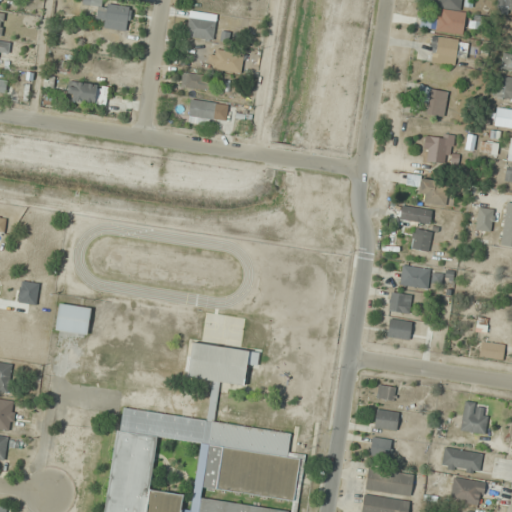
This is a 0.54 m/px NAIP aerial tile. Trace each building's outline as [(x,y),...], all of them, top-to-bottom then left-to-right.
[(95,18),(104,19),(103,27),(127,31),(130,8),(100,4),(100,0),(84,0),(84,4),(97,6),(95,18)] [(463,35),(465,13),(460,12),(461,0),(438,0),(435,32),(463,35)] [(213,41),(216,23),(189,18),(186,36),(213,41)] [(459,40),(432,37),(430,59),(456,62),(459,40)] [(0,52),(9,54),(10,43),(0,41),(0,52)] [(511,71),(511,50),(504,48),(500,69),(511,71)] [(241,73),(244,55),(215,50),(212,68),(241,73)] [(181,87),(208,90),(209,76),(182,73),(181,87)] [(511,101),(511,78),(497,76),(493,98),(511,101)] [(96,102),(96,83),(68,83),(68,102),(96,102)] [(439,119),(450,96),(423,84),(416,100),(428,105),(425,112),(439,119)] [(225,121),(227,105),(190,100),(188,116),(225,121)] [(510,126),(511,116),(493,115),(493,126),(510,126)] [(444,162),(444,155),(452,155),(453,135),(425,134),(424,161),(444,162)] [(422,203),(452,206),(453,194),(447,193),(448,182),(407,177),(406,188),(424,190),(422,203)] [(430,225),(432,211),(388,203),(385,217),(430,225)] [(490,210),(479,210),(479,223),(490,223),(490,210)] [(433,232),(414,228),(409,249),(428,253),(433,232)] [(497,270),(511,273),(511,257),(501,255),(497,270)] [(428,289),(430,268),(401,265),(399,285),(428,289)] [(409,314),(412,295),(390,292),(387,311),(409,314)] [(90,308),(58,304),(55,331),(87,335),(90,308)] [(412,322),(389,319),(386,337),(410,340),(412,322)] [(505,345),(482,341),(479,355),(502,360),(505,345)] [(107,511),(285,511),(286,508),(197,501),(195,511),(180,511),(182,494),(151,491),(155,439),(193,442),(208,491),(278,497),(295,478),(286,469),(288,455),(290,431),(213,424),(214,415),(256,419),(257,403),(218,400),(263,351),(190,344),(187,380),(212,382),(208,418),(116,410),(107,511)] [(132,370),(135,354),(97,347),(94,363),(132,370)] [(138,371),(175,376),(177,358),(140,354),(138,371)] [(12,364),(0,362),(0,391),(8,393),(12,364)] [(98,396),(136,402),(139,386),(101,380),(98,396)] [(396,387),(378,385),(377,398),(394,400),(396,387)] [(197,414),(200,394),(145,387),(142,406),(197,414)] [(15,402),(0,399),(0,429),(10,431),(15,402)] [(486,403),(462,403),(462,432),(486,432),(486,403)] [(373,427),(396,430),(398,412),(375,410),(373,427)] [(369,455),(392,456),(393,439),(370,438),(369,455)] [(441,467),(479,473),(482,454),(444,448),(441,467)] [(410,496),(413,474),(368,468),(365,490),(410,496)] [(450,500),(481,505),(485,483),(453,478),(450,500)] [(407,511),(409,501),(363,495),(360,511),(407,511)]
